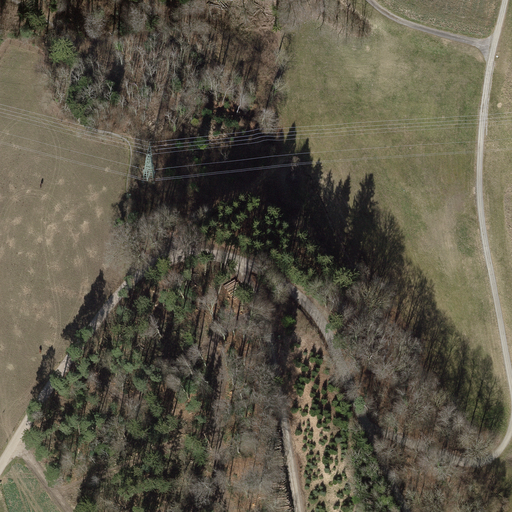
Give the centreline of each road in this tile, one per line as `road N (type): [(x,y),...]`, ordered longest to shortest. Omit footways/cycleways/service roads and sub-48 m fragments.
road 1 (unclassified): [(407,511),(317,315),(273,277),(220,253),(184,254),(130,281),(67,359),(0,467)]
road 2 (track): [(511,384),(479,175),(506,0)]
road 3 (track): [(300,511),(270,339),(236,258)]
road 4 (track): [(150,266),(188,227),(289,153)]
road 5 (track): [(365,423),(471,463),(494,455),(511,426)]
road 6 (track): [(494,47),(416,26),(370,0)]
